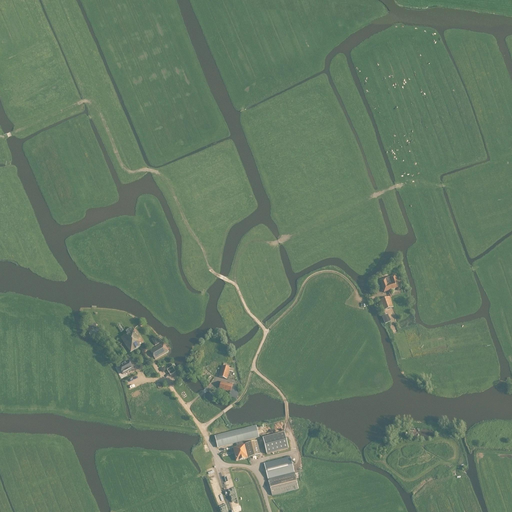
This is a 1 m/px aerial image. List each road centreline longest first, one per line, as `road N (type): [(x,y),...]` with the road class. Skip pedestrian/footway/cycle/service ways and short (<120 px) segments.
road 1 (track): [(0,135),(95,101),(127,171),(166,177),(210,267),(235,284)]
road 2 (track): [(511,201),(446,183),(402,182),(273,243),(249,241),(235,284)]
road 3 (track): [(235,284),(266,331),(318,271),(337,271),(360,298),(377,295)]
road 4 (unclassified): [(269,511),(259,477),(244,464),(219,460),(154,363)]
road 5 (track): [(113,511),(221,461)]
